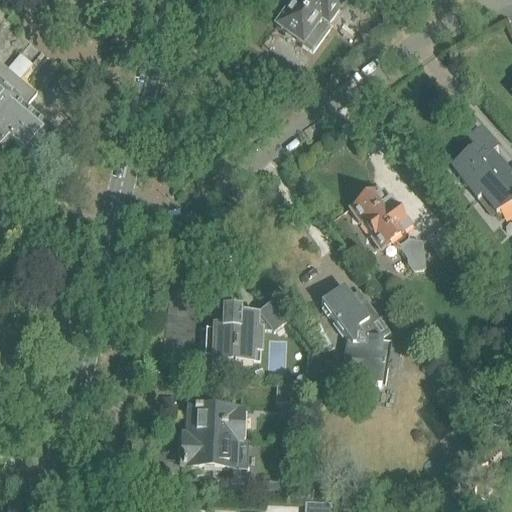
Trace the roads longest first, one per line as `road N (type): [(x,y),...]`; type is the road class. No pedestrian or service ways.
road 1 (residential): [(110,229),(176,218),(438,28),(504,0)]
road 2 (tertiary): [(110,229),(60,511)]
road 3 (tertiary): [(165,0),(110,229)]
